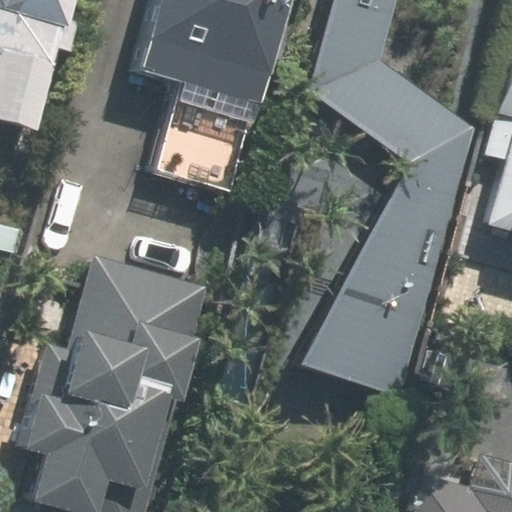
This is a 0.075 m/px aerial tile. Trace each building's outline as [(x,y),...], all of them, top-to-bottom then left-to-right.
[(0,0),(0,122),(26,130),(53,28),(58,29),(66,0),(0,0)] [(146,0),(127,71),(252,106),(282,0),(146,0)] [(391,397),(466,129),(373,59),(388,0),(324,0),(299,92),(400,165),(282,365),(391,397)] [(511,22),(474,154),(478,155),(473,172),(491,177),(477,225),(507,234),(506,238),(511,240),(511,22)] [(156,400),(169,403),(201,287),(86,256),(60,350),(38,345),(10,451),(29,456),(26,465),(29,466),(19,502),(30,505),(27,511),(139,511),(144,494),(131,491),(156,400)] [(497,498),(412,474),(400,511),(511,511),(511,463),(508,462),(497,498)]
